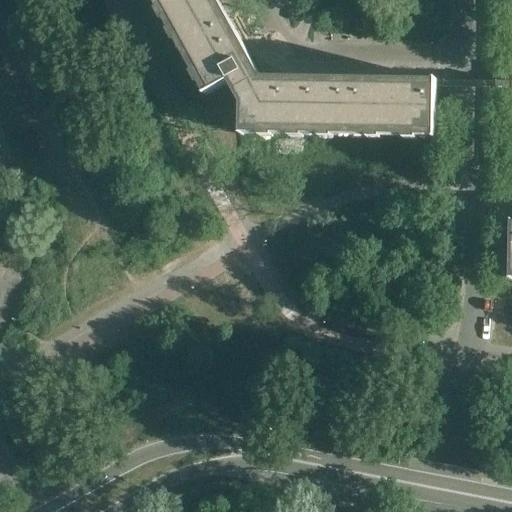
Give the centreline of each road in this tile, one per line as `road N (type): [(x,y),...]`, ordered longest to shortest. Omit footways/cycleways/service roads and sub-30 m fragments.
road 1 (secondary): [(282,460),(247,445),(181,445),(143,456),(41,511)]
road 2 (residential): [(481,59),(295,54),(261,0)]
road 3 (tertiary): [(481,59),(476,304)]
road 4 (secondary): [(501,502),(282,460)]
road 5 (tertiary): [(438,511),(476,304)]
road 6 (secondary): [(114,511),(181,474),(282,460)]
